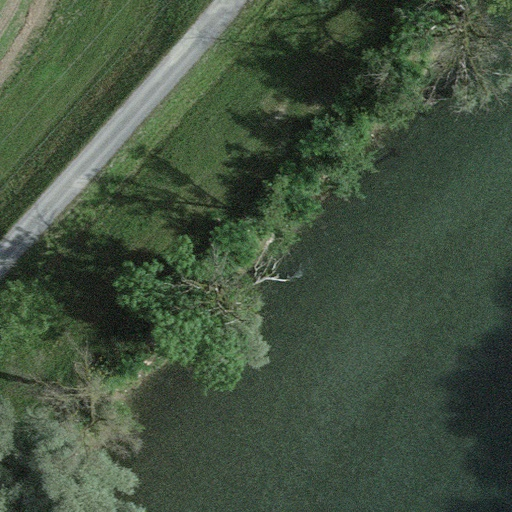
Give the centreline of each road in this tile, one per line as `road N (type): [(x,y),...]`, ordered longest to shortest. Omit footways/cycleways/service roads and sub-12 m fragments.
road 1 (unknown): [(0,475),(333,74),(287,0)]
road 2 (track): [(225,0),(0,252)]
